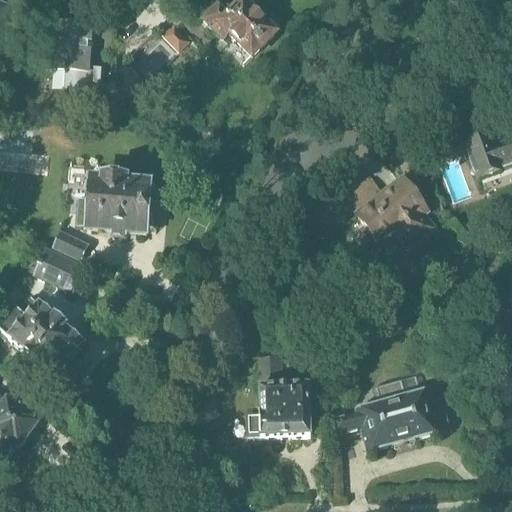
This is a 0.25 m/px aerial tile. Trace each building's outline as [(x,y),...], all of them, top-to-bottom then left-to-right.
[(276,37),(273,34),(279,28),(271,19),(264,25),(243,4),(233,14),(227,8),(223,11),(217,6),(201,21),(222,43),(228,36),(252,60),(276,37)] [(5,45),(11,29),(3,26),(8,14),(0,11),(0,67),(7,50),(2,49),(4,45),(5,45)] [(115,113),(115,86),(98,86),(99,73),(88,72),(91,28),(59,25),(57,50),(46,49),(45,72),(64,74),(64,78),(65,78),(64,91),(98,93),(98,113),(115,113)] [(179,55),(189,45),(174,30),(164,40),(179,55)] [(140,84),(123,101),(149,126),(166,109),(140,84)] [(213,130),(204,133),(202,137),(205,146),(210,148),(219,145),(220,140),(217,132),(213,130)] [(477,183),(511,170),(511,141),(494,148),(490,137),(464,147),(477,183)] [(158,235),(159,214),(146,213),(147,200),(151,200),(152,195),(147,187),(139,186),(139,190),(128,189),(129,183),(102,180),(102,183),(93,182),(91,199),(90,198),(90,204),(80,203),(77,230),(89,230),(89,231),(144,236),(144,234),(158,235)] [(417,244),(433,232),(420,216),(426,212),(404,183),(356,218),(379,249),(406,229),(417,244)] [(82,264),(89,248),(62,236),(55,252),(82,264)] [(41,265),(39,264),(37,268),(39,269),(34,280),(71,298),(84,271),(46,254),(41,265)] [(340,291),(348,265),(320,256),(312,281),(340,291)] [(511,279),(503,280),(504,312),(511,311),(511,279)] [(70,365),(84,350),(31,301),(18,315),(1,334),(10,342),(9,342),(49,379),(49,378),(59,387),(75,370),(70,365)] [(309,421),(322,420),(321,391),(308,391),(308,390),(281,391),(280,361),(259,362),(260,392),(259,392),(260,416),(259,416),(259,418),(245,418),(246,441),(260,441),(260,442),(310,440),(309,421)] [(402,385),(375,392),(380,411),(346,420),(343,410),(335,412),(335,423),(337,431),(335,431),(338,443),(363,437),(368,456),(438,438),(450,434),(443,407),(431,410),(428,399),(407,404),(402,385)] [(19,453),(39,426),(7,402),(6,402),(0,397),(0,462),(5,466),(16,451),(19,453)]
